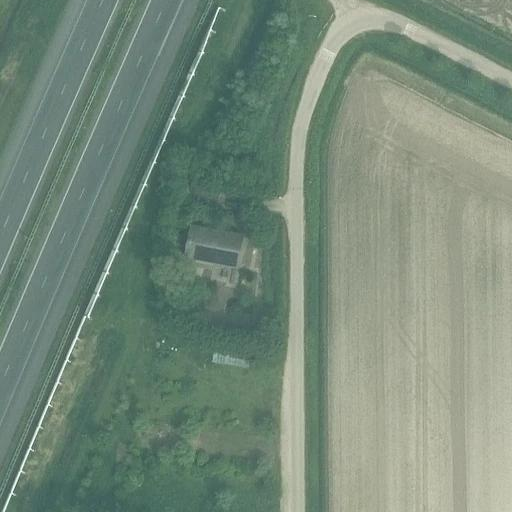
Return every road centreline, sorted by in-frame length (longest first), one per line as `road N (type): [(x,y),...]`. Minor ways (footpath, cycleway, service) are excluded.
road 1 (unclassified): [(295,511),(299,137),(335,37),(355,20)]
road 2 (motorway): [(0,392),(168,0)]
road 3 (motorway): [(102,0),(0,235)]
road 4 (unclassified): [(511,83),(394,22),(355,20)]
